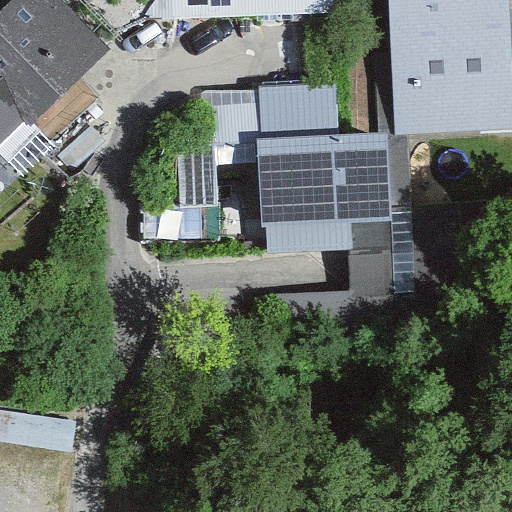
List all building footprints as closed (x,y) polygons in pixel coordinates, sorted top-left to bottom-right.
[(105,57),(52,0),(18,0),(0,17),(0,195),(49,150),(28,127),(105,57)] [(330,0),(167,0),(168,27),(331,21),(330,0)] [(266,302),(291,343),(426,339),(424,302),(504,300),(501,213),(413,215),(410,140),(511,136),(511,87),(509,88),(506,0),(388,0),(390,48),(370,49),(373,138),(386,138),(389,227),(349,228),(350,259),(346,259),(347,299),(266,302)] [(332,140),(331,90),(257,92),(259,147),(255,147),(258,233),(264,232),(265,261),(346,259),(350,259),(349,228),(389,227),(386,138),(373,138),(332,140)] [(254,150),(254,111),(199,111),(199,151),(254,150)] [(214,212),(213,160),(175,160),(176,212),(214,212)] [(0,431),(77,436),(78,411),(0,407),(0,431)]
